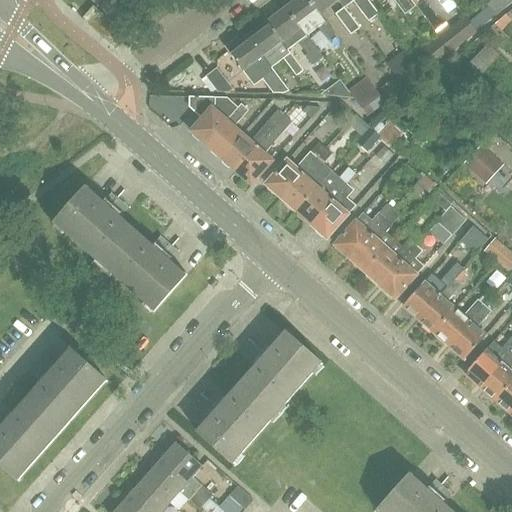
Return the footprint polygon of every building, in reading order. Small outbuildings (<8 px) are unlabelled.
[(335,36),(320,15),(307,0),(296,0),(284,9),(306,38),(317,29),(327,42),(335,36)] [(336,0),(307,0),(320,15),(332,6),(338,2),(336,0)] [(366,0),(336,0),(338,2),(343,9),(346,8),(355,1),(370,20),(378,14),(366,0)] [(416,9),(409,0),(395,0),(398,2),(395,4),(404,17),(416,9)] [(511,0),(483,0),(489,7),(496,15),(511,1),(511,0)] [(93,6),(82,19),(116,49),(127,36),(93,6)] [(469,23),(476,33),(496,15),(489,7),(469,23)] [(322,59),(306,38),(284,9),(266,23),(281,43),(289,37),(295,46),(299,43),(308,55),(304,58),(311,67),(322,59)] [(358,29),(343,9),(336,15),(351,34),(358,29)] [(496,23),(503,31),(511,20),(506,15),(496,23)] [(477,34),(476,33),(469,23),(466,18),(438,39),(450,55),(477,34)] [(287,51),(281,43),(266,23),(247,37),(262,58),(270,69),(283,59),(297,76),(303,71),(287,51)] [(270,69),(262,58),(247,37),(228,52),(253,85),(262,79),(272,93),(281,93),(287,91),(270,69)] [(435,66),(450,55),(438,39),(423,50),(435,66)] [(487,45),(467,65),(480,77),(499,55),(487,45)] [(397,74),(407,87),(423,74),(413,61),(397,74)] [(205,77),(207,80),(218,95),(230,95),(234,92),(216,69),(205,77)] [(390,80),(380,88),(389,100),(399,92),(390,80)] [(364,98),(374,112),(385,104),(375,90),(364,98)] [(202,140),(207,145),(242,105),(236,99),(225,111),(215,105),(216,98),(191,98),(190,106),(203,118),(192,131),(194,133),(194,136),(199,140),(202,140)] [(220,156),(222,158),(243,134),(235,127),(249,110),(242,105),(207,145),(212,149),(212,152),(217,156),(220,156)] [(303,111),(312,119),(321,108),(307,106),(303,111)] [(232,167),(237,172),(283,119),(277,113),(252,142),(243,134),(222,158),(224,160),(224,162),(229,167),(232,167)] [(283,119),(237,172),(242,176),(243,179),(248,184),(250,183),(253,185),(274,161),(265,153),(285,130),(290,125),(283,119)] [(390,119),(377,134),(386,142),(392,147),(405,132),(390,119)] [(466,130),(479,142),(487,132),(475,121),(468,127),(466,130)] [(462,122),(458,127),(464,132),(466,130),(468,127),(462,122)] [(282,166),(266,185),(268,186),(268,189),(273,194),(276,194),(281,198),(327,147),(338,135),(331,129),(320,141),(296,168),(287,160),(282,166)] [(327,147),(281,198),(286,202),(286,206),(292,210),(295,210),(296,211),(319,187),(334,171),(324,163),(333,153),(327,147)] [(319,187),(296,211),(298,213),(298,216),(303,220),(306,220),(312,225),(348,184),(334,171),(319,187)] [(348,184),(312,225),(316,229),(316,232),(322,237),(325,237),(327,238),(335,229),(348,214),(356,206),(347,198),(354,190),(363,181),(356,175),(348,184)] [(424,175),(420,179),(411,189),(419,196),(425,190),(432,196),(440,187),(434,182),(434,183),(424,175)] [(104,268),(137,230),(120,214),(90,188),(87,186),(54,224),(104,268)] [(431,198),(446,212),(450,206),(454,202),(439,189),(431,198)] [(345,255),(347,256),(350,259),(393,210),(386,204),(372,221),(363,213),(356,221),(348,230),(334,245),(337,247),(337,250),(342,255),(345,255)] [(466,220),(450,206),(446,212),(437,222),(452,236),(466,220)] [(393,210),(350,259),(355,263),(355,266),(361,271),(363,271),(365,272),(394,239),(385,232),(399,215),(393,210)] [(460,241),(475,255),(489,240),(473,226),(460,241)] [(188,275),(156,246),(137,230),(104,268),(155,312),(188,275)] [(375,281),(377,282),(380,286),(419,242),(422,238),(416,232),(403,247),(394,239),(365,272),(367,274),(367,276),(372,281),(375,281)] [(497,263),(508,249),(495,238),(484,252),(497,263)] [(385,293),(390,297),(393,297),(396,299),(417,275),(419,272),(425,266),(416,258),(425,247),(419,242),(380,286),(385,290),(385,293)] [(511,252),(508,249),(497,263),(509,273),(511,269),(511,252)] [(424,282),(417,291),(403,306),(419,319),(452,280),(460,270),(454,265),(440,282),(432,275),(425,283),(424,282)] [(419,319),(434,333),(454,309),(446,302),(460,287),(452,280),(419,319)] [(449,346),(483,307),(475,300),(462,316),(454,309),(434,333),(449,346)] [(464,360),(478,345),(485,336),(476,328),(489,313),(483,307),(449,346),(464,360)] [(242,381),(277,413),(320,365),(321,365),(322,364),(285,331),(284,332),(285,333),(263,358),(265,360),(260,366),(257,364),(242,381)] [(485,351),(478,359),(465,374),(480,387),(511,351),(511,337),(502,349),(493,342),(485,351)] [(62,433),(108,381),(71,348),(25,400),(62,433)] [(511,351),(480,387),(495,400),(511,381),(511,371),(509,369),(511,365),(511,351)] [(270,421),(277,413),(242,381),(198,430),(233,462),(270,421)] [(511,414),(511,412),(511,381),(495,400),(511,414)] [(0,462),(20,480),(62,433),(25,400),(0,427),(0,462)] [(161,462),(194,491),(206,502),(213,495),(193,477),(202,465),(177,443),(161,462)] [(200,510),(206,502),(194,491),(161,462),(145,480),(170,502),(179,492),(200,510)] [(433,500),(436,497),(411,475),(412,474),(411,473),(378,511),(379,511),(380,511),(381,511),(453,511),(442,502),(439,505),(433,500)] [(145,480),(129,498),(144,511),(161,511),(170,502),(145,480)] [(237,487),(228,498),(243,511),(253,501),(237,487)] [(144,511),(129,498),(116,511),(144,511)]
